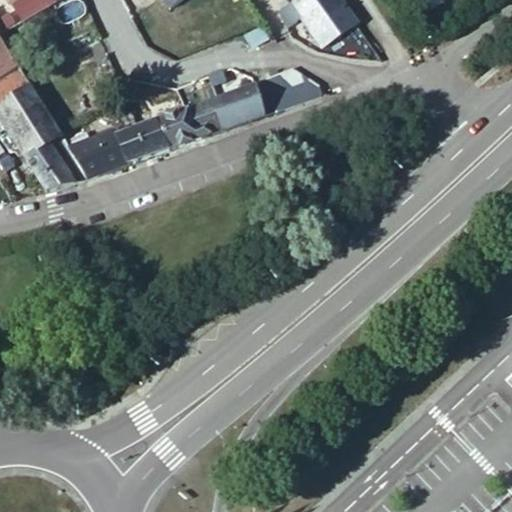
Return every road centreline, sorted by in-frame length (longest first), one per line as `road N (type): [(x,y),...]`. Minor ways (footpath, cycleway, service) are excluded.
road 1 (secondary): [(120,506),(167,449),(390,263),(511,146)]
road 2 (secondary): [(476,137),(360,246),(137,420),(77,452)]
road 3 (residential): [(0,218),(51,210),(415,80)]
road 4 (unclassified): [(96,0),(134,58),(175,73),(231,56),(415,80)]
road 5 (residential): [(415,80),(511,3)]
